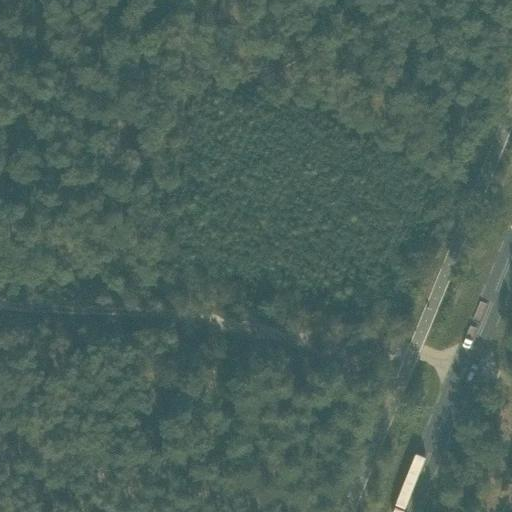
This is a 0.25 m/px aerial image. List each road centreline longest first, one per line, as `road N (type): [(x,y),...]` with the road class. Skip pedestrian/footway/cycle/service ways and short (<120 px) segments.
road 1 (track): [(0,304),(255,325),(412,354),(511,389)]
road 2 (primary): [(404,511),(511,251)]
